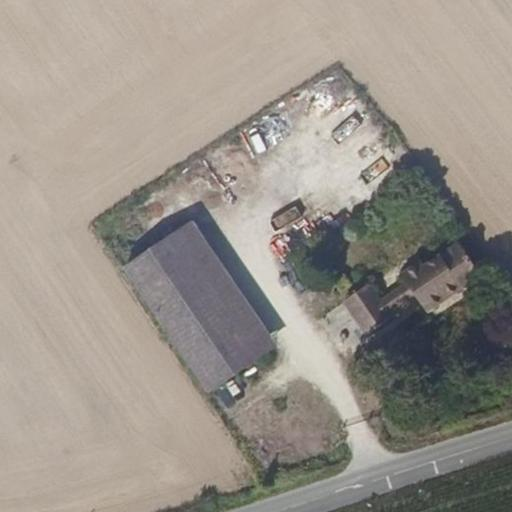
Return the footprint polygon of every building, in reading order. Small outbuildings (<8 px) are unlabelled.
[(208,286),(176,237),(125,273),(158,321),(208,286)] [(428,317),(483,279),(459,246),(424,271),(421,266),(401,279),(406,287),(414,298),(428,317)] [(208,393),(260,360),(208,286),(158,321),(208,393)] [(386,318),(414,298),(406,287),(379,306),(386,318)] [(379,306),(367,290),(342,307),(365,339),(390,322),(386,318),(379,306)]
